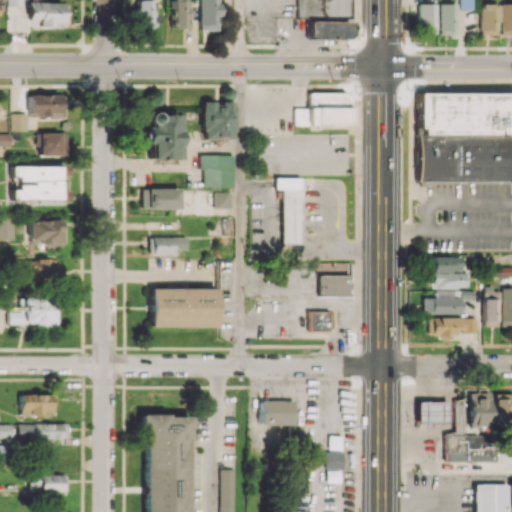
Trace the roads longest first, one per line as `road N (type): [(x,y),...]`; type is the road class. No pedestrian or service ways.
road 1 (secondary): [(381,0),(382,511)]
road 2 (residential): [(511,365),(0,365)]
road 3 (residential): [(106,65),(104,511)]
road 4 (secondary): [(381,66),(0,65)]
road 5 (tertiary): [(511,66),(381,66)]
